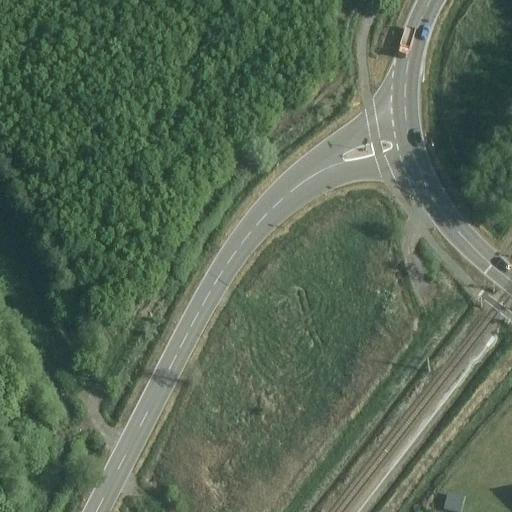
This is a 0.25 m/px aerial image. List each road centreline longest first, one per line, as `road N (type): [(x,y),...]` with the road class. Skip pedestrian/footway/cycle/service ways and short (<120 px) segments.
road 1 (tertiary): [(99,511),(259,221),(304,183),(352,159),(412,145)]
road 2 (tertiary): [(511,283),(438,207),(412,145)]
road 3 (tertiary): [(412,145),(407,81),(433,0)]
